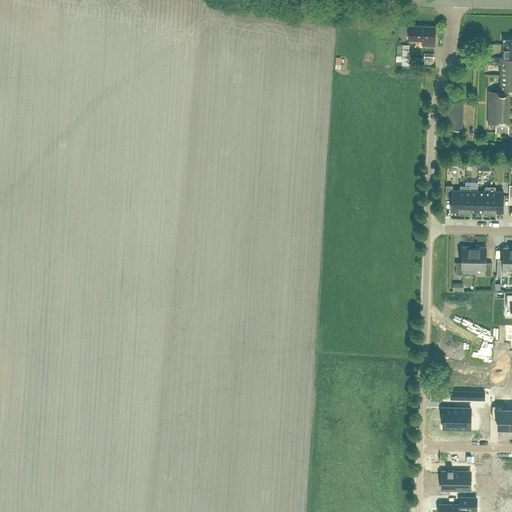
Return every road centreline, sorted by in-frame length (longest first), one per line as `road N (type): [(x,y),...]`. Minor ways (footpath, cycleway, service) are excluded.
road 1 (residential): [(427,228),(433,111),(449,57),(453,1)]
road 2 (residential): [(420,446),(427,228)]
